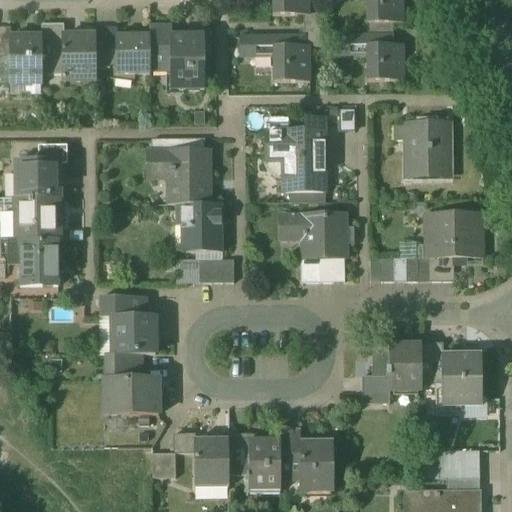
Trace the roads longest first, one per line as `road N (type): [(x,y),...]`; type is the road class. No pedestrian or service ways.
road 1 (residential): [(327,313),(213,322),(192,353),(197,371),(225,392),(294,392),(321,376),(328,340)]
road 2 (residential): [(509,312),(327,313)]
